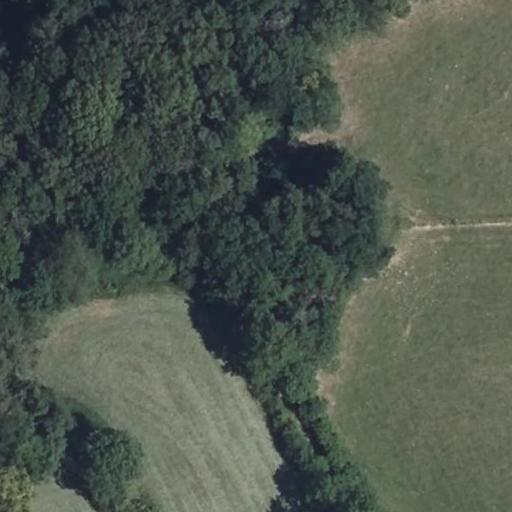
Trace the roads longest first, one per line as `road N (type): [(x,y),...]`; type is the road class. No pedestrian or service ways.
road 1 (track): [(350,511),(221,277),(116,201)]
road 2 (track): [(116,201),(147,128),(209,64),(318,0)]
road 3 (track): [(0,307),(49,254),(116,201)]
road 4 (track): [(0,122),(68,160),(116,201)]
